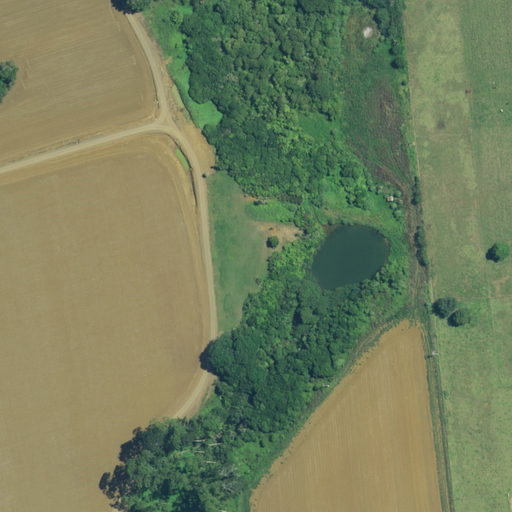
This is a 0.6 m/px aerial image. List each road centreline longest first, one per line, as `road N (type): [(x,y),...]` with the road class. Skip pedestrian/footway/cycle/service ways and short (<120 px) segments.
road 1 (track): [(123,0),(167,122),(200,171),(219,325),(202,376),(153,422),(113,511)]
road 2 (track): [(167,122),(0,169)]
